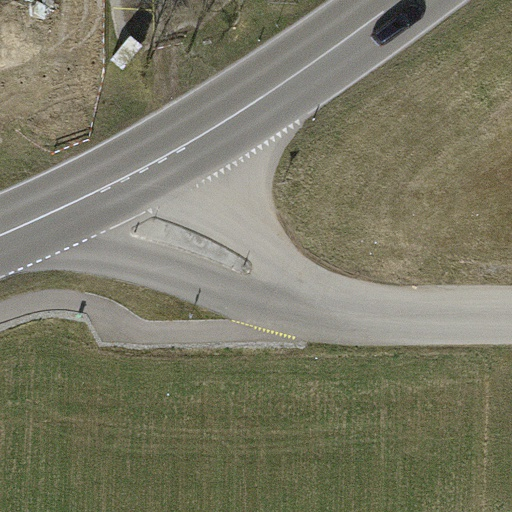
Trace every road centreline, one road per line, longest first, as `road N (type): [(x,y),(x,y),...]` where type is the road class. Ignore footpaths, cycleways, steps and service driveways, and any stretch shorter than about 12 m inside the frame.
road 1 (unclassified): [(29,218),(337,308)]
road 2 (primary): [(202,143),(411,0)]
road 3 (unclassified): [(337,308),(202,143)]
road 4 (primary): [(29,218),(202,143)]
road 5 (unclassified): [(337,308),(511,317)]
